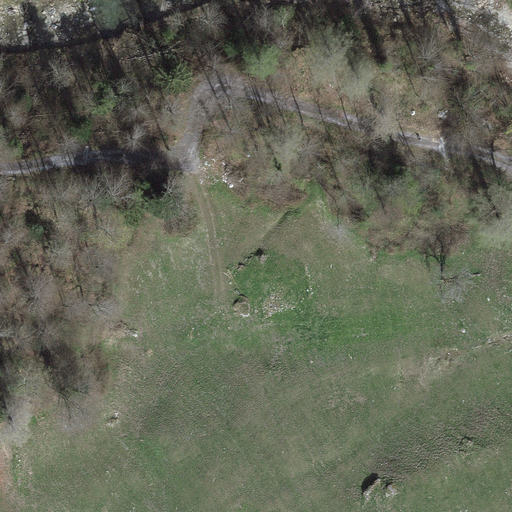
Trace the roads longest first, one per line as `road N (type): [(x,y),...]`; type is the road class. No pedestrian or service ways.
road 1 (track): [(511,168),(246,92),(215,93),(199,103),(182,160),(171,166),(129,155),(0,167)]
road 2 (track): [(217,276),(209,214),(182,160)]
